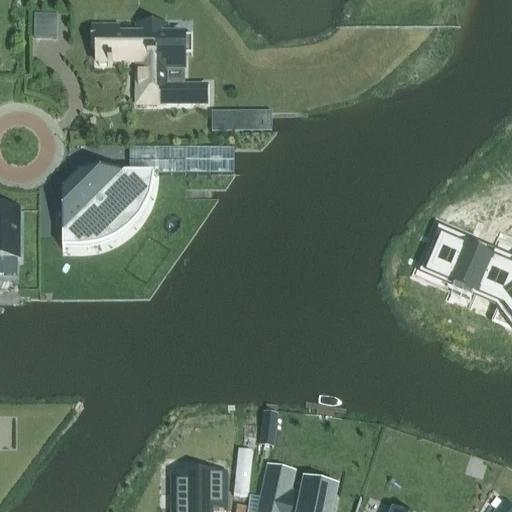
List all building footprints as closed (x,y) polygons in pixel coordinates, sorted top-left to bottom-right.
[(56,41),(57,19),(35,18),(34,41),(56,41)] [(98,38),(98,51),(98,67),(107,67),(107,68),(112,68),(112,67),(137,67),(137,106),(205,106),(205,89),(166,89),(166,67),(183,67),(183,38),(166,38),(166,29),(137,29),(137,38),(98,38)] [(232,135),(232,115),(222,115),(222,135),(232,135)] [(62,192),(62,193),(62,252),(64,252),(64,241),(69,241),(81,241),(89,240),(97,239),(105,236),(112,232),(118,227),(124,222),(130,216),(134,208),(138,201),(141,192),(142,180),(153,180),(155,175),(79,178),(78,177),(77,177),(77,179),(78,179),(64,192),(62,192)] [(0,261),(19,261),(19,212),(0,211),(0,261)] [(438,252),(427,278),(457,290),(455,294),(478,303),(472,317),(497,328),(502,315),(511,327),(511,283),(492,275),(493,271),(469,261),(468,264),(438,252)] [(263,433),(261,449),(273,450),(275,434),(263,433)] [(268,476),(259,511),(330,511),(334,496),(304,490),(302,498),(288,495),(291,481),(268,476)] [(177,480),(176,511),(208,511),(209,510),(228,510),(228,480),(177,480)]
